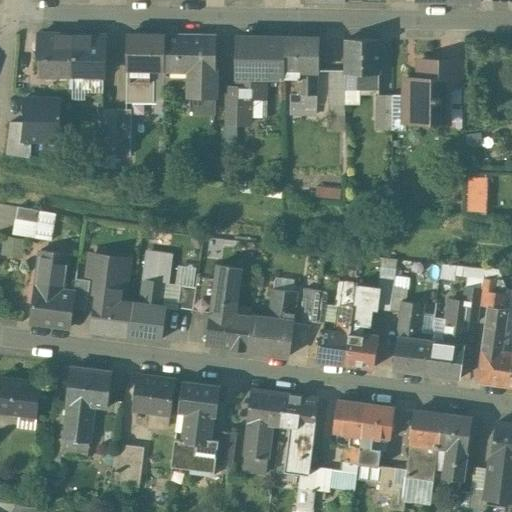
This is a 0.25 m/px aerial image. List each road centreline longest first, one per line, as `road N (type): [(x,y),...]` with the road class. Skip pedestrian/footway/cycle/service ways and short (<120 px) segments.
road 1 (residential): [(0,337),(511,404)]
road 2 (residential): [(511,22),(8,12)]
